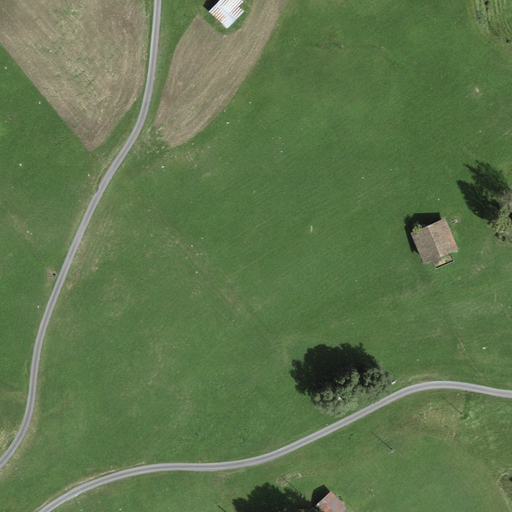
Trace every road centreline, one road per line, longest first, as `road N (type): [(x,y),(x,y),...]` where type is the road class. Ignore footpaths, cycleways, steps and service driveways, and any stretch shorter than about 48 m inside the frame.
road 1 (track): [(0,464),(28,416),(51,306),(91,209),(141,121),(157,0)]
road 2 (track): [(47,511),(114,475),(275,457),(414,388),(511,394)]
